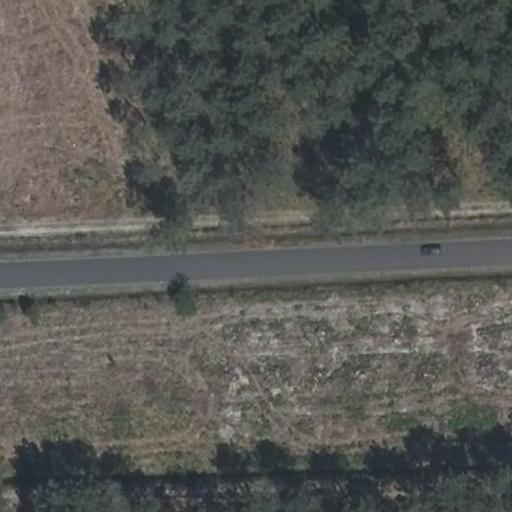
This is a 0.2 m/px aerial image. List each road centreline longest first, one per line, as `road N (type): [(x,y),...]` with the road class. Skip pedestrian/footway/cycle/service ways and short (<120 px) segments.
road 1 (tertiary): [(0,268),(511,246)]
road 2 (track): [(0,471),(511,452)]
